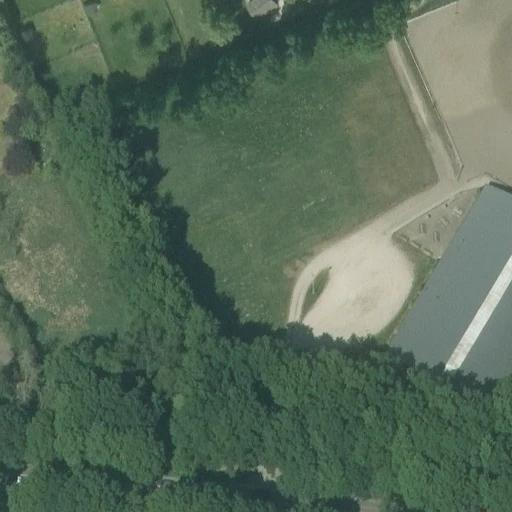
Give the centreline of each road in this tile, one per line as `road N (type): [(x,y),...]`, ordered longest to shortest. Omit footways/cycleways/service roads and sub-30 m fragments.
road 1 (secondary): [(0,475),(315,511)]
road 2 (unknown): [(263,464),(0,441)]
